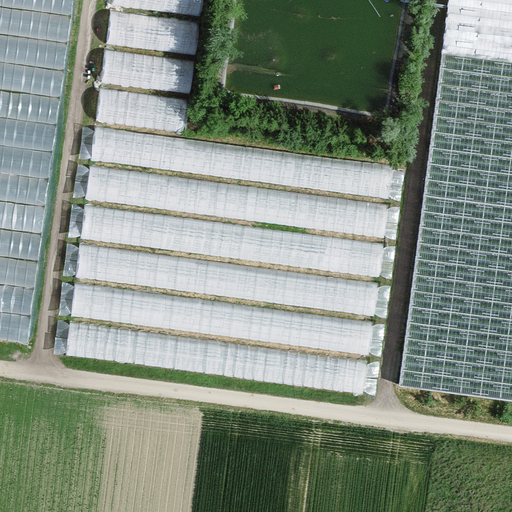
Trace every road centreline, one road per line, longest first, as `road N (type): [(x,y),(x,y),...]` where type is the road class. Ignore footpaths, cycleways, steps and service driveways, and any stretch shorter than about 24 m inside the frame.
road 1 (track): [(0,371),(511,428)]
road 2 (track): [(373,409),(429,0)]
